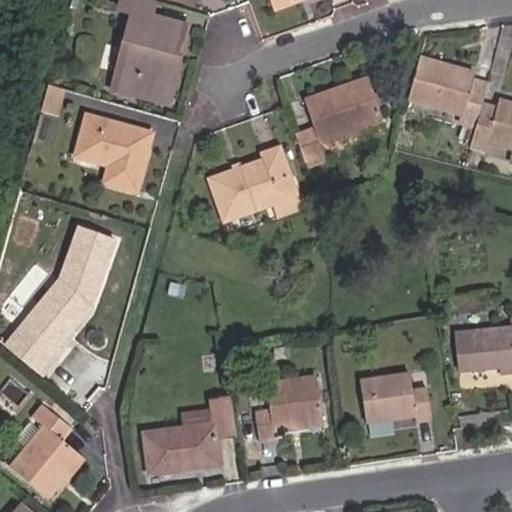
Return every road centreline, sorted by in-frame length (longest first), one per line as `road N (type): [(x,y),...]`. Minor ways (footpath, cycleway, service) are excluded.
road 1 (residential): [(511,0),(408,18),(231,74)]
road 2 (residential): [(452,477),(221,511)]
